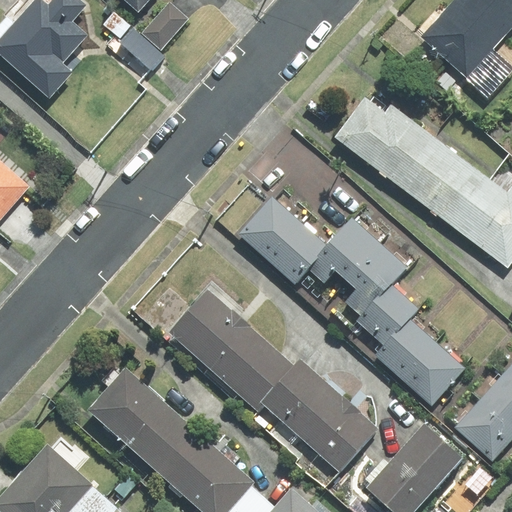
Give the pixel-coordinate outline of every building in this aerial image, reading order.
[(89,2),(87,0),(38,0),(0,39),(0,46),(53,98),(104,45),(75,17),(89,2)] [(162,0),(129,0),(147,16),(162,0)] [(194,21),(172,0),(144,30),(165,51),(194,21)] [(511,0),(449,0),(418,33),(467,80),(511,32),(511,0)] [(165,55),(116,11),(105,22),(124,40),(118,46),(148,74),(165,55)] [(511,191),(511,193),(375,92),(339,141),(511,269),(511,191)] [(0,209),(7,215),(28,187),(0,165),(0,209)] [(331,243),(278,196),(244,234),(300,285),(318,265),(397,335),(379,355),(437,407),(469,371),(414,323),(425,310),(397,285),(412,269),(354,217),(331,243)] [(379,428),(212,282),(167,334),(334,480),(379,428)] [(511,448),(511,364),(456,428),(498,465),(511,448)] [(275,500),(137,373),(98,415),(203,511),(323,511),(291,483),(275,500)] [(427,421),(370,488),(398,511),(432,511),(475,462),(427,421)] [(118,511),(55,454),(12,501),(23,511),(118,511)]
